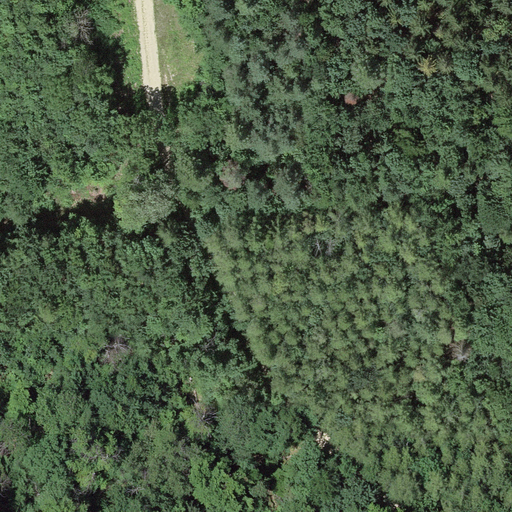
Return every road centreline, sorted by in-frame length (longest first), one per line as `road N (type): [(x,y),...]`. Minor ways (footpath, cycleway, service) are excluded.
road 1 (track): [(401,511),(350,468),(218,288),(164,112),(143,0)]
road 2 (track): [(511,170),(0,216)]
